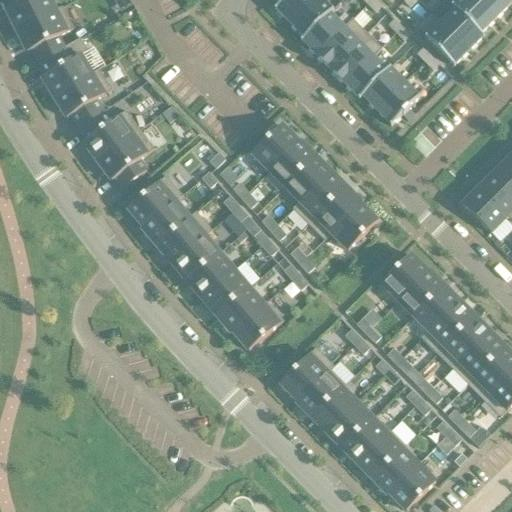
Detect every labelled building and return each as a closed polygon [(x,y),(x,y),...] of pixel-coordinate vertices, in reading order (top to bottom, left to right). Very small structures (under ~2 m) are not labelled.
[(6,0),(11,9),(6,12),(11,21),(7,23),(14,35),(63,10),(62,9),(56,13),(49,0),(6,0)] [(276,12),(290,26),(316,0),(285,0),(286,0),(274,11),(276,12)] [(332,12),(320,0),(316,0),(290,26),(304,40),(301,43),(301,44),(333,12),(332,12)] [(409,9),(417,2),(415,0),(407,0),(403,4),(409,9)] [(453,7),(452,8),(481,36),(495,22),(473,0),(459,0),(453,7)] [(473,0),(495,22),(509,7),(502,0),(473,0)] [(376,15),(381,9),(373,1),(368,7),(376,15)] [(454,11),(440,25),(469,53),(483,40),(484,39),(481,36),(452,8),(451,8),(454,11)] [(63,10),(14,35),(20,47),(23,46),(27,55),(33,52),(39,63),(57,54),(63,50),(58,39),(67,35),(73,32),(63,10)] [(302,44),(316,58),(353,21),(353,20),(344,29),(331,16),(334,13),(333,12),(301,44),(302,44)] [(321,63),(330,72),(367,36),(353,22),(354,22),(353,21),(316,58),(321,63)] [(396,35),(402,30),(394,22),(388,27),(396,35)] [(426,39),(425,40),(454,69),(455,68),(455,67),(469,53),(440,25),(426,39)] [(404,43),(410,38),(402,30),(396,35),(404,43)] [(382,50),(381,49),(381,50),(367,36),(330,72),(345,87),(382,50)] [(57,54),(39,63),(39,65),(47,77),(42,80),(47,89),(44,91),(51,101),(100,72),(99,71),(91,76),(80,58),(88,53),(80,41),(63,50),(57,54)] [(358,101),(359,101),(390,70),(390,69),(387,73),(374,59),(382,51),(382,50),(345,87),(358,101)] [(425,64),(430,59),(422,51),(417,57),(425,64)] [(433,72),(438,67),(430,59),(425,64),(433,72)] [(363,99),(376,113),(404,85),(391,71),(390,70),(359,101),(359,102),(363,99)] [(100,72),(51,101),(59,114),(62,112),(67,121),(72,118),(79,130),(103,115),(103,114),(96,103),(104,98),(112,93),(100,72)] [(420,100),(419,99),(404,85),(376,113),(390,127),(391,128),(402,117),(403,118),(410,112),(409,111),(420,100)] [(171,110),(162,116),(170,127),(180,119),(171,110)] [(103,115),(79,130),(88,142),(83,145),(89,153),(86,156),(95,166),(140,133),(126,113),(110,125),(103,115)] [(281,128),(252,157),(270,175),(300,144),(298,145),(281,128)] [(140,133),(95,166),(103,177),(105,175),(112,183),(116,180),(124,190),(131,185),(146,174),(139,163),(154,152),(140,133)] [(300,144),(270,175),(285,190),(315,160),(300,144)] [(218,155),(209,164),(216,171),(225,162),(218,155)] [(315,160),(285,190),(300,205),(331,175),(315,160)] [(505,164),(491,177),(511,198),(511,167),(507,162),(505,164)] [(210,191),(218,185),(209,175),(202,181),(210,191)] [(300,205),(293,212),(309,227),(346,190),(331,175),(300,205)] [(511,198),(491,177),(476,193),(505,222),(511,215),(511,198)] [(166,178),(128,212),(143,230),(141,231),(142,232),(182,197),(166,178)] [(242,202),(249,195),(240,186),(233,192),(242,202)] [(346,190),(309,227),(324,243),(361,205),(346,190)] [(476,193),(462,207),(491,236),(505,222),(476,193)] [(250,212),(258,205),(249,195),(242,202),(250,212)] [(182,197),(142,232),(157,249),(197,215),(196,214),(189,220),(175,205),(183,198),(182,197)] [(232,215),(239,209),(230,199),(223,206),(232,215)] [(361,205),(324,243),(331,236),(331,237),(348,254),(377,225),(361,208),(360,208),(362,206),(361,205)] [(241,225),(248,219),(239,209),(232,215),(241,225)] [(197,215),(157,249),(172,267),(212,232),(197,215)] [(270,234),(278,228),(269,218),(262,225),(270,234)] [(279,244),(286,238),(278,228),(270,234),(279,244)] [(212,232),(172,267),(187,284),(219,256),(205,239),(212,233),(212,232)] [(262,250),(269,243),(261,233),(253,240),(262,250)] [(271,259),(278,253),(269,243),(262,250),(271,259)] [(299,267),(306,260),(297,250),(290,257),(299,267)] [(219,256),(187,284),(202,301),(234,273),(219,256)] [(381,286),(378,290),(394,306),(398,303),(399,304),(429,274),(428,273),(427,274),(410,258),(381,286)] [(308,277),(315,270),(306,260),(299,267),(308,277)] [(234,273),(202,301),(217,319),(249,291),(260,281),(245,264),(234,273)] [(292,284),(300,277),(291,267),(284,274),(292,284)] [(429,274),(399,304),(414,319),(444,289),(429,274)] [(301,294),(308,287),(300,277),(292,284),(301,294)] [(444,289),(414,319),(429,335),(459,304),(444,289)] [(249,291),(217,319),(224,328),(232,336),(267,305),(267,304),(263,307),(261,304),(249,291)] [(429,334),(422,341),(437,357),(444,350),(475,320),(459,304),(429,335),(429,334)] [(267,305),(232,336),(232,337),(234,335),(249,353),(284,324),(267,305)] [(444,350),(437,357),(452,372),(490,335),(475,320),(444,350)] [(366,337),(373,330),(363,321),(356,327),(366,337)] [(375,346),(382,339),(373,330),(366,337),(375,346)] [(354,348),(361,341),(352,332),(345,339),(354,348)] [(490,335),(452,372),(468,388),(505,350),(490,335)] [(363,358),(370,351),(361,341),(354,348),(363,358)] [(511,357),(505,350),(468,388),(483,403),(511,374),(511,357)] [(316,351),(280,386),(297,403),(298,404),(330,372),(331,373),(334,369),(316,351)] [(396,367),(403,360),(394,351),(387,358),(396,367)] [(405,377),(412,370),(403,360),(396,367),(405,377)] [(384,379),(391,372),(382,363),(375,369),(384,379)] [(297,403),(295,405),(312,421),(343,391),(346,388),(331,373),(330,372),(298,404),(297,403)] [(394,388),(401,381),(391,372),(384,379),(394,388)] [(511,374),(483,403),(500,421),(507,414),(511,409),(511,374)] [(426,398),(433,391),(424,382),(417,389),(426,398)] [(343,391),(312,421),(327,436),(357,406),(343,391)] [(436,407),(443,400),(433,391),(426,398),(436,407)] [(415,409),(422,402),(413,393),(406,400),(415,409)] [(424,419),(431,412),(422,402),(415,409),(424,419)] [(357,406),(327,436),(342,452),(372,421),(357,406)] [(372,421),(342,452),(357,467),(387,436),(390,433),(397,426),(382,411),(372,421)] [(458,430),(465,423),(455,412),(448,419),(458,430)] [(469,441),(476,434),(465,423),(458,430),(469,441)] [(445,440),(452,433),(443,424),(436,431),(445,440)] [(387,436),(357,467),(373,483),(403,453),(407,449),(390,433),(387,436)] [(455,449),(462,442),(452,433),(445,440),(455,449)] [(403,453),(373,483),(388,498),(390,497),(389,497),(418,468),(403,453)] [(461,456),(454,464),(459,469),(467,462),(461,456)] [(418,468),(389,497),(390,497),(404,511),(408,511),(436,485),(418,468)]
